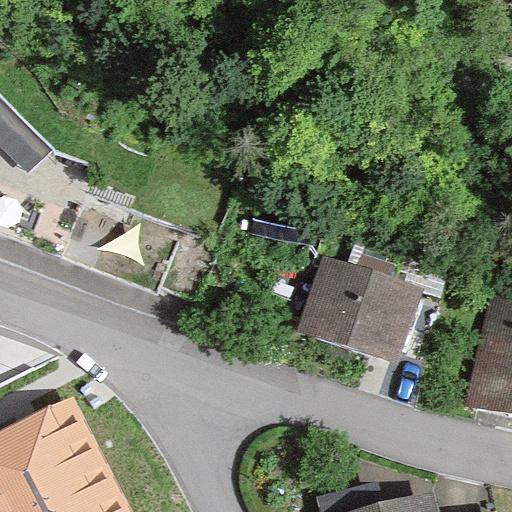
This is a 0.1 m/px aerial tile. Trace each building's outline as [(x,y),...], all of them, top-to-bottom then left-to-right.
[(56,154),(2,95),(0,96),(0,148),(28,179),(56,154)] [(312,261),(355,275),(363,251),(318,236),(312,261)] [(305,333),(386,361),(406,302),(325,274),(305,333)] [(467,411),(511,420),(511,301),(495,298),(467,411)] [(121,511),(67,407),(0,440),(0,511),(121,511)] [(425,511),(425,509),(412,511),(388,511),(383,488),(320,503),(321,511),(425,511)]
